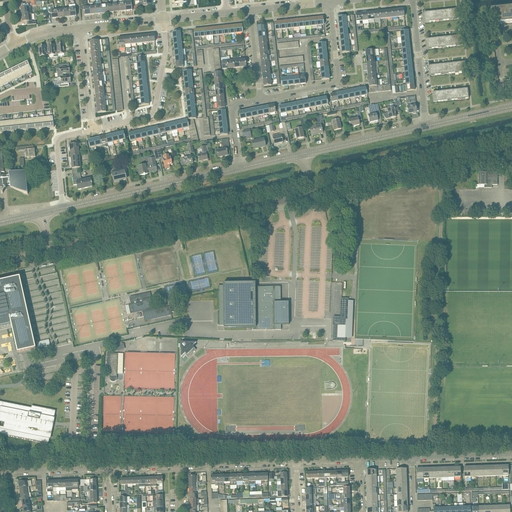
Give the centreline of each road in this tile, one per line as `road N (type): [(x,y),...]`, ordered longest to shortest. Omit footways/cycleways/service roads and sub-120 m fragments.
road 1 (unclassified): [(49,253),(311,194)]
road 2 (unclassified): [(311,194),(511,150)]
road 3 (unknown): [(291,331),(248,336),(178,327),(96,344)]
road 4 (secondary): [(63,208),(238,168)]
road 5 (residential): [(260,99),(336,82),(329,2)]
road 6 (residential): [(91,128),(153,111),(163,19)]
road 7 (residential): [(425,126),(412,0)]
road 8 (secondary): [(302,153),(425,126)]
